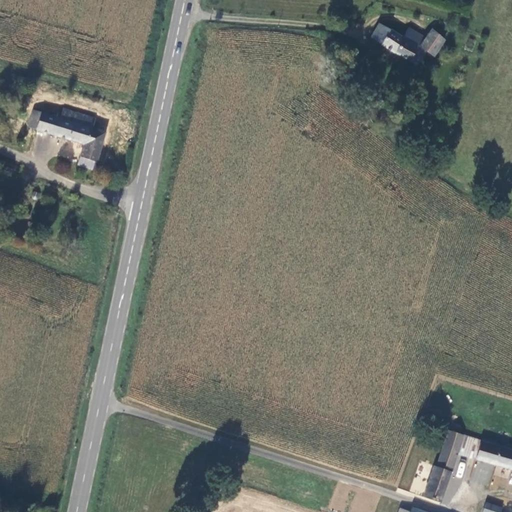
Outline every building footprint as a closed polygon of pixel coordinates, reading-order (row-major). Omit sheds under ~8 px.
[(402,39),(380,26),(372,39),(396,52),(409,59),(415,47),(402,39)] [(420,48),(427,37),(410,27),(402,39),(415,47),(418,46),(420,48)] [(427,37),(420,48),(426,51),(433,56),(445,39),(433,29),(427,37)] [(418,63),(426,51),(420,48),(418,46),(415,47),(409,59),(418,63)] [(32,110),(26,127),(84,145),(77,165),(94,170),(105,133),(92,129),(95,119),(65,110),(62,119),(35,111),(32,110)] [(431,477),(425,496),(442,502),(459,453),(465,435),(451,431),(437,466),(431,477)] [(482,441),(465,435),(459,453),(478,459),(482,441)] [(511,450),(482,441),(478,459),(511,468),(511,450)] [(487,486),(495,467),(477,460),(469,479),(487,486)]
